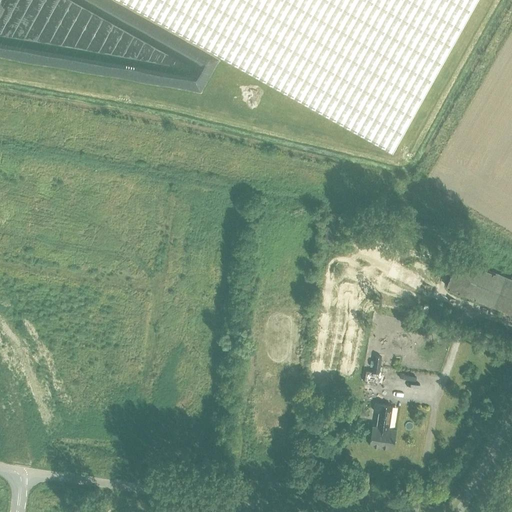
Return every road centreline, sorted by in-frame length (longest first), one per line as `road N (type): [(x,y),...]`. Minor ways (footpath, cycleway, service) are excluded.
road 1 (track): [(130,485),(168,203)]
road 2 (unclassified): [(130,485),(305,511)]
